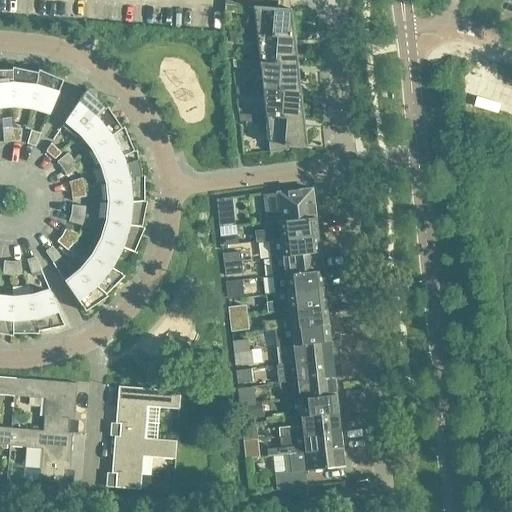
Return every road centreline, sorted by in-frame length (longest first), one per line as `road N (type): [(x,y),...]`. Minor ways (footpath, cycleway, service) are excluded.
road 1 (residential): [(386,501),(343,168)]
road 2 (residential): [(173,188),(146,115),(113,78),(64,51),(0,40)]
road 3 (residential): [(87,341),(142,293),(163,258),(173,188)]
road 4 (residential): [(173,188),(343,168)]
road 5 (residential): [(343,168),(333,0)]
road 6 (residential): [(87,483),(98,365),(87,341)]
